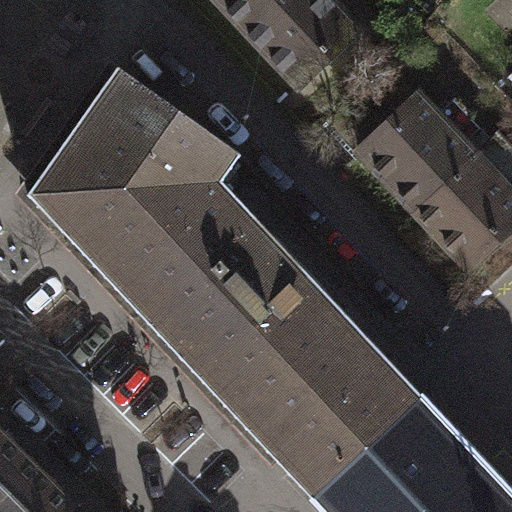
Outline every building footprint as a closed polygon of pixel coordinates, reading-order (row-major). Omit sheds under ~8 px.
[(219,0),(242,25),(269,0),(219,0)] [(296,83),(357,28),(331,0),(269,0),(242,25),(296,83)] [(25,196),(310,492),(417,395),(218,182),(239,154),(115,66),(25,196)] [(414,209),(473,153),(419,96),(360,152),(414,209)] [(467,265),(511,222),(511,153),(494,134),(473,153),(414,209),(467,265)] [(511,511),(511,495),(417,395),(310,492),(328,511),(511,511)] [(0,511),(60,511),(69,503),(0,432),(0,511)] [(78,511),(69,503),(60,511),(78,511)]
